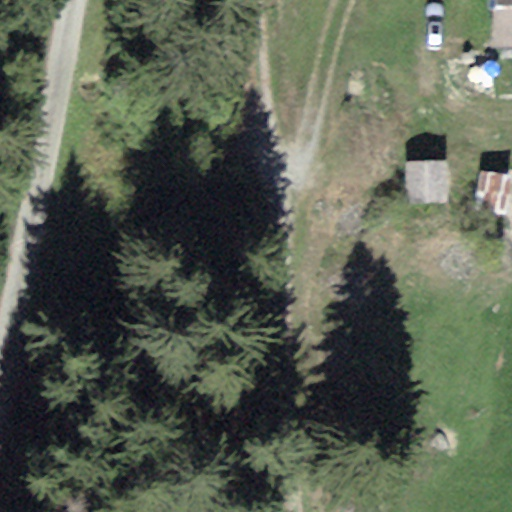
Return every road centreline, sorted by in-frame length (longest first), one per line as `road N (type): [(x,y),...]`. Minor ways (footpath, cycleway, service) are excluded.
road 1 (track): [(310,511),(287,214),(258,0)]
road 2 (track): [(0,336),(65,128),(90,0)]
